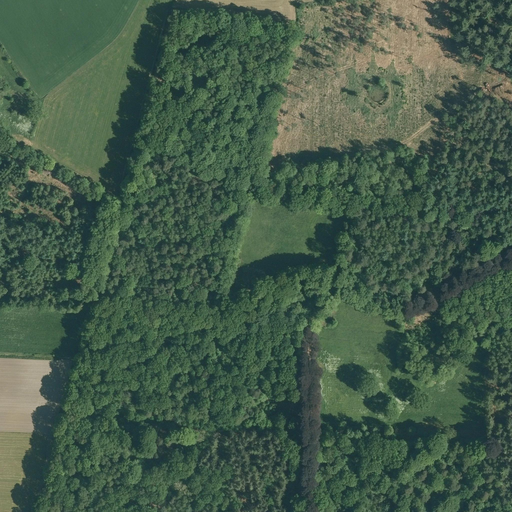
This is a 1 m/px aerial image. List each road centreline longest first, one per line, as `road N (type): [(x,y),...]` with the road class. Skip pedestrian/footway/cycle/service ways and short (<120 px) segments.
road 1 (track): [(89,303),(224,312),(294,281),(317,281),(373,305),(404,305),(511,261)]
road 2 (track): [(306,511),(307,331),(335,289)]
road 3 (track): [(94,303),(34,511)]
